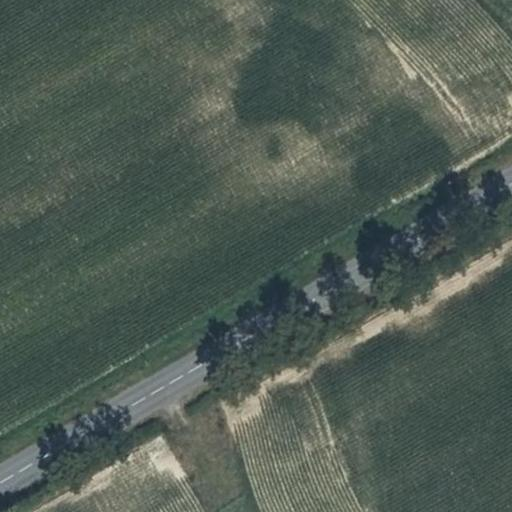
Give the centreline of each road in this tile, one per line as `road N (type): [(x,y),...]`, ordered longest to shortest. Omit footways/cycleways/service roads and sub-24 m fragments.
road 1 (secondary): [(0,482),(511,184)]
road 2 (track): [(143,398),(219,511)]
